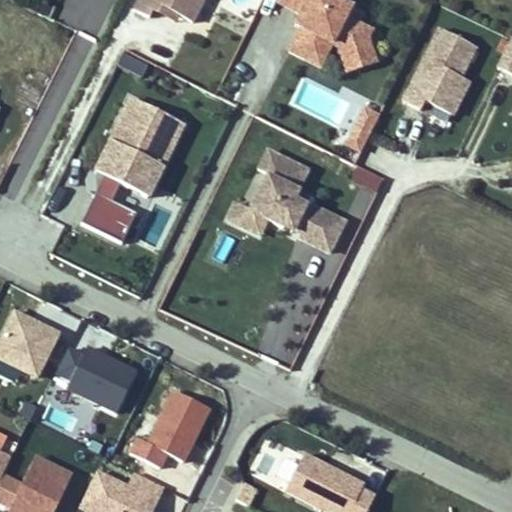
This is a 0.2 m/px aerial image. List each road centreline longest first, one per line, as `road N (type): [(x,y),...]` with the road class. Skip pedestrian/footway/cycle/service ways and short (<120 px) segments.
road 1 (unknown): [(287,401),(391,193),(414,182),(456,184)]
road 2 (residential): [(254,385),(511,510)]
road 3 (residential): [(0,258),(254,385)]
road 4 (residential): [(254,385),(193,511)]
